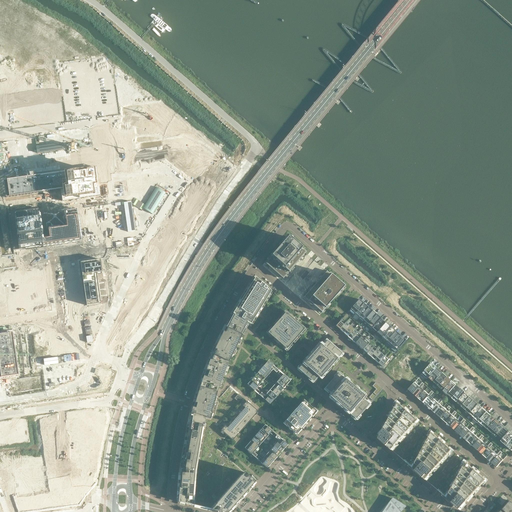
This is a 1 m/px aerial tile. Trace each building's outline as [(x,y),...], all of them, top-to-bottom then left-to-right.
[(153,24),(162,32),(163,32),(164,32),(164,31),(165,31),(165,30),(164,30),(155,22),(154,22),(153,22),(153,23),(153,24)] [(59,171),(3,179),(6,200),(62,192),(63,205),(101,199),(96,166),(59,171)] [(8,213),(12,242),(13,251),(16,250),(35,248),(43,246),(47,246),(51,245),(52,245),(55,245),(56,245),(59,244),(60,244),(64,243),(65,243),(69,243),(76,242),(80,241),(81,241),(81,239),(80,237),(80,232),(79,224),(78,220),(78,218),(77,215),(77,213),(77,210),(76,208),(42,212),(46,239),(44,239),(42,239),(42,236),(40,221),(38,213),(38,209),(35,209),(33,210),(31,210),(29,210),(28,210),(26,211),(25,211),(19,212),(18,212),(15,212),(14,212),(8,213)] [(314,260),(306,253),(288,237),(265,263),(283,279),(304,297),(321,313),(344,287),(326,271),(318,264),(314,260)] [(81,262),(80,262),(80,263),(81,263),(82,268),(81,268),(81,269),(82,269),(82,274),(82,275),(83,275),(84,280),(83,281),(84,281),(85,287),(84,287),(85,287),(86,293),(85,293),(85,294),(86,293),(87,299),(86,299),(86,300),(87,299),(87,305),(86,305),(86,306),(100,304),(100,303),(99,303),(99,298),(99,297),(98,297),(98,292),(99,292),(98,291),(97,286),(98,285),(97,285),(96,280),(97,279),(95,279),(94,274),(94,273),(96,273),(97,273),(101,272),(101,273),(102,272),(101,260),(100,260),(96,261),(96,260),(95,260),(95,261),(91,261),(90,261),(86,262),(85,262),(81,263),(81,262)] [(46,267),(16,271),(22,315),(52,311),(46,267)] [(271,291),(255,277),(233,314),(235,315),(247,323),(251,325),(271,291)] [(364,304),(359,300),(350,309),(355,313),(364,304)] [(364,304),(355,313),(359,317),(368,308),(364,304)] [(372,311),(368,308),(359,317),(364,321),(372,311)] [(376,315),(372,311),(364,321),(368,324),(376,315)] [(271,330),(268,333),(270,334),(270,335),(284,347),(287,349),(291,345),(300,334),(302,332),(304,329),(303,328),(303,327),(289,316),(286,312),(283,316),(272,328),(270,330),(271,330)] [(213,353),(230,361),(243,334),(242,333),(244,327),(247,323),(235,315),(232,321),(228,326),(227,325),(213,353)] [(381,319),(376,315),(368,324),(372,328),(381,319)] [(346,322),(344,321),(342,319),(336,326),(340,330),(346,322)] [(385,323),(381,319),(372,328),(377,332),(385,323)] [(343,333),(350,326),(346,322),(340,330),(343,333)] [(385,323),(377,332),(382,337),(391,327),(385,323)] [(347,336),(354,329),(350,326),(343,333),(347,336)] [(391,327),(382,337),(386,341),(395,331),(391,327)] [(351,340),(357,333),(354,329),(347,336),(351,340)] [(386,341),(385,343),(389,348),(400,336),(395,331),(386,341)] [(0,377),(1,377),(1,378),(19,375),(13,332),(0,333),(0,377)] [(355,343),(361,336),(357,333),(351,340),(355,343)] [(359,346),(365,339),(364,339),(361,336),(355,343),(359,346)] [(400,336),(389,348),(396,353),(407,341),(400,336)] [(369,343),(370,342),(371,340),(368,338),(366,340),(365,339),(359,346),(363,350),(369,343)] [(375,383),(325,339),(299,369),(356,418),(372,400),(382,389),(375,383)] [(367,353),(373,346),(371,345),(369,343),(363,350),(365,352),(366,353),(367,353)] [(370,357),(377,350),(376,349),(373,346),(367,353),(370,357)] [(374,360),(380,353),(377,350),(370,357),(374,360)] [(384,356),(380,353),(374,360),(378,363),(384,356)] [(225,373),(228,365),(228,364),(229,362),(212,354),(200,387),(217,392),(219,388),(219,387),(223,378),(223,377),(223,376),(225,373)] [(382,367),(388,360),(386,358),(385,356),(384,356),(378,363),(382,367)] [(271,371),(273,370),(275,371),(276,373),(279,370),(268,361),(264,365),(271,371)] [(428,378),(437,368),(432,363),(422,375),(427,379),(428,377),(428,378)] [(261,369),(268,375),(271,371),(264,365),(261,369)] [(428,378),(434,383),(442,373),(437,368),(428,378)] [(257,373),(265,379),(265,378),(268,375),(261,369),(257,373)] [(280,379),(287,385),(290,381),(280,371),(277,374),(279,375),(281,377),(280,379)] [(254,377),(261,383),(264,380),(265,379),(257,373),(254,377)] [(432,384),(437,388),(447,377),(442,373),(432,384)] [(251,380),(258,387),(261,383),(254,377),(251,380)] [(437,388),(442,392),(443,392),(452,381),(447,377),(437,388)] [(276,382),(283,389),(287,385),(280,379),(276,382)] [(247,384),(258,394),(260,391),(258,390),(256,388),(258,387),(251,380),(247,384)] [(448,395),(456,385),(452,381),(443,392),(447,396),(448,395)] [(273,386),(280,393),(283,389),(276,382),(274,385),(273,386)] [(414,394),(420,387),(419,386),(415,382),(410,388),(408,390),(413,394),(414,394)] [(460,389),(456,385),(448,395),(452,398),(460,389)] [(216,400),(217,397),(216,397),(217,392),(200,387),(198,386),(198,387),(199,388),(198,392),(197,392),(198,393),(192,413),(192,414),(193,414),(206,418),(210,419),(211,416),(212,413),(211,412),(214,403),(215,403),(216,400)] [(270,390),(277,396),(280,393),(273,386),(272,387),(270,390)] [(238,394),(237,394),(229,387),(219,398),(217,397),(216,400),(215,403),(214,403),(211,412),(212,413),(211,416),(210,419),(211,419),(210,420),(218,426),(239,402),(242,398),(238,394)] [(418,398),(425,391),(421,388),(420,387),(414,394),(414,395),(416,396),(418,398)] [(465,393),(460,389),(452,398),(456,402),(465,393)] [(266,394),(273,400),(277,396),(270,390),(266,394)] [(424,402),(430,395),(429,394),(425,391),(418,398),(423,403),(424,402)] [(259,395),(270,404),(273,400),(266,394),(265,396),(263,394),(261,392),(259,395)] [(470,397),(465,393),(456,402),(461,407),(470,397)] [(434,399),(431,396),(430,395),(424,402),(423,403),(424,403),(427,406),(428,406),(434,399)] [(465,410),(474,401),(470,397),(461,407),(465,410)] [(439,403),(438,402),(434,399),(428,406),(428,407),(429,408),(428,408),(430,410),(431,409),(432,411),(439,403)] [(239,433),(252,419),(258,412),(246,401),(242,406),(245,408),(239,414),(227,428),(225,426),(221,430),(227,435),(227,436),(233,440),(234,439),(236,436),(238,435),(239,433)] [(478,404),(474,401),(465,410),(469,414),(478,404)] [(285,424),(295,434),(298,431),(299,431),(305,425),(303,424),(307,420),(308,421),(314,415),(313,414),(315,411),(305,402),(302,405),(301,404),(287,421),(288,421),(285,424)] [(465,462),(452,450),(431,432),(418,420),(399,403),(398,402),(393,407),(390,411),(392,413),(390,418),(379,439),(387,446),(413,469),(420,475),(421,476),(444,496),(454,505),(455,506),(460,510),(467,501),(471,497),(478,488),(482,484),(486,480),(465,462)] [(437,415),(443,407),(439,404),(439,403),(432,411),(437,415)] [(469,414),(474,418),(483,408),(478,404),(469,414)] [(3,409),(0,409),(0,456),(20,454),(20,453),(20,451),(19,444),(19,441),(18,441),(15,441),(15,442),(14,442),(12,442),(11,435),(17,435),(18,434),(18,435),(18,436),(28,434),(28,433),(28,432),(25,407),(3,411),(3,409)] [(444,408),(443,407),(437,415),(441,418),(448,411),(447,410),(444,408)] [(473,419),(477,423),(487,412),(483,408),(474,418),(473,419)] [(452,415),(448,411),(441,418),(446,423),(453,415),(452,415)] [(477,423),(482,427),(483,426),(492,416),(487,412),(477,423)] [(183,470),(180,503),(194,506),(194,507),(201,509),(214,511),(218,511),(219,511),(221,511),(223,511),(225,510),(227,511),(228,511),(249,489),(250,490),(257,481),(247,472),(246,473),(231,460),(232,459),(227,455),(226,454),(225,455),(215,447),(218,443),(219,444),(225,439),(223,437),(226,434),(218,426),(210,420),(211,419),(210,419),(206,418),(193,414),(192,414),(191,414),(189,419),(189,421),(189,423),(191,423),(184,460),(185,461),(183,470)] [(457,419),(453,416),(453,415),(446,423),(450,427),(457,419)] [(483,426),(487,430),(496,420),(492,416),(483,426)] [(456,430),(462,423),(461,422),(457,419),(450,427),(453,429),(455,431),(456,430)] [(487,430),(492,433),(500,424),(496,420),(487,430)] [(466,427),(462,424),(462,423),(456,430),(455,431),(456,431),(459,434),(460,434),(466,427)] [(496,437),(505,427),(500,424),(492,433),(490,435),(495,439),(496,437)] [(262,429),(269,435),(270,434),(272,435),(274,437),(276,434),(265,425),(262,429)] [(470,430),(467,428),(466,427),(460,434),(460,435),(464,438),(464,439),(471,431),(470,430)] [(496,437),(501,441),(509,431),(505,427),(496,437)] [(258,433),(265,439),(269,435),(262,429),(258,433)] [(475,435),(471,432),(471,431),(464,439),(466,441),(467,441),(468,442),(469,443),(475,435)] [(501,441),(506,446),(511,439),(511,433),(509,431),(501,441)] [(255,436),(262,443),(263,442),(265,439),(258,433),(255,436)] [(277,442),(284,449),(288,445),(277,435),(275,438),(277,439),(278,441),(277,442)] [(473,447),(480,439),(479,438),(475,435),(469,443),(473,447)] [(251,440),(259,447),(261,444),(262,443),(255,436),(251,440)] [(478,451),(484,443),(483,442),(481,440),(480,439),(473,447),(477,450),(478,451)] [(248,444),(255,450),(259,447),(251,440),(248,444)] [(274,446),(281,452),(284,449),(277,442),(274,446)] [(482,454),(489,447),(488,446),(484,443),(478,451),(480,453),(482,454)] [(244,448),(255,458),(257,455),(256,454),(254,452),(255,450),(248,444),(244,448)] [(270,450),(277,456),(281,452),(274,446),(271,449),(270,450)] [(494,451),(490,448),(489,447),(482,454),(482,455),(487,459),(494,451)] [(267,454),(274,460),(277,456),(270,450),(270,451),(267,454)] [(497,455),(494,451),(487,459),(491,463),(498,455),(497,455)] [(263,458),(271,464),(274,460),(267,454),(263,458)] [(498,466),(503,460),(499,456),(498,455),(491,463),(492,463),(496,467),(498,466)] [(256,459),(267,468),(271,464),(263,458),(262,459),(260,458),(258,456),(256,459)] [(45,470),(2,475),(13,510),(48,506),(46,494),(47,494),(45,470)] [(497,501),(502,505),(508,498),(503,494),(497,501)] [(401,511),(405,508),(404,508),(406,506),(394,499),(393,498),(392,498),(379,511),(401,511)] [(511,511),(511,502),(510,501),(507,504),(506,506),(504,508),(503,510),(501,511),(500,511),(511,511)]
